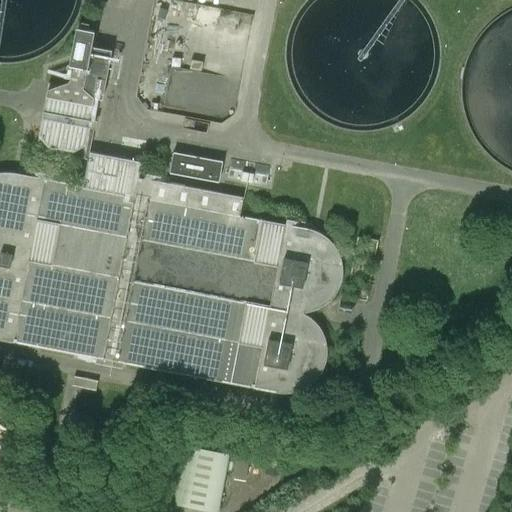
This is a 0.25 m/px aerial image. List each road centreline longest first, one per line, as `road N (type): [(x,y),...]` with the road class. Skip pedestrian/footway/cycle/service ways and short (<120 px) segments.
road 1 (unclassified): [(400,459),(430,422),(511,374)]
road 2 (unclassified): [(284,511),(353,470),(400,459)]
